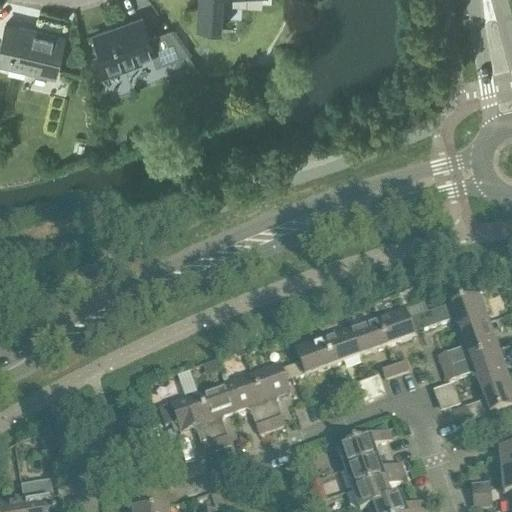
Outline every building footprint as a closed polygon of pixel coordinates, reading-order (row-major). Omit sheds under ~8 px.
[(202,0),(201,29),(221,31),(222,0),(202,0)] [(188,56),(182,49),(169,31),(147,38),(142,19),(140,19),(141,24),(114,34),(112,30),(96,34),(95,35),(102,55),(94,57),(101,78),(141,65),(139,59),(140,59),(153,54),(158,67),(188,56)] [(5,24),(0,46),(0,63),(27,70),(29,64),(55,70),(54,76),(55,70),(60,49),(63,37),(18,26),(16,37),(4,34),(6,24),(5,24)] [(422,334),(452,322),(457,325),(461,335),(489,325),(479,297),(417,319),(422,334)] [(409,322),(405,311),(377,321),(387,350),(415,340),(414,337),(417,336),(422,334),(417,319),(409,322)] [(387,350),(377,321),(350,331),(360,359),(387,350)] [(464,345),(462,350),(438,359),(443,372),(498,352),(489,325),(461,335),(464,345)] [(360,359),(350,331),(322,341),(332,368),(360,359)] [(294,351),(300,367),(291,370),(295,381),(332,368),(322,341),(294,351)] [(471,377),(477,379),(480,389),(508,379),(498,352),(443,372),(448,385),(471,377)] [(220,372),(215,361),(206,364),(210,377),(220,372)] [(409,374),(406,365),(394,369),(397,378),(409,374)] [(282,373),(280,368),(252,378),(272,433),(285,428),(277,405),(279,399),(290,395),(286,384),(295,381),(291,370),(282,373)] [(382,374),(385,382),(397,378),(394,369),(382,374)] [(245,412),(250,414),(259,438),(272,433),(252,378),(225,387),(235,415),(245,412)] [(481,405),(458,413),(463,427),(511,409),(511,390),(508,379),(480,389),(484,399),(481,405)] [(355,393),(352,384),(340,389),(343,397),(352,394),(355,393)] [(222,424),(225,419),(235,415),(225,387),(198,397),(218,452),(231,448),(222,424)] [(328,393),(331,401),(343,397),(340,389),(328,393)] [(191,399),(170,407),(159,411),(165,429),(171,426),(174,436),(180,435),(180,437),(182,436),(182,434),(190,431),(196,434),(205,457),(218,452),(198,397),(191,399)] [(345,473),(377,461),(373,449),(392,443),(389,433),(337,452),(345,473)] [(511,473),(511,450),(499,452),(502,475),(511,473)] [(401,467),(381,473),(377,461),(345,473),(352,493),(404,475),(401,467)] [(511,473),(502,475),(504,497),(509,497),(511,496),(511,473)] [(387,490),(407,483),(404,475),(352,493),(358,511),(367,511),(368,511),(392,503),(392,502),(387,490)] [(60,511),(59,500),(53,501),(53,497),(51,484),(21,488),(23,501),(24,511),(60,511)] [(405,511),(401,499),(392,502),(392,503),(368,511),(427,511),(424,504),(405,511)] [(24,511),(23,501),(0,505),(0,511),(24,511)]
